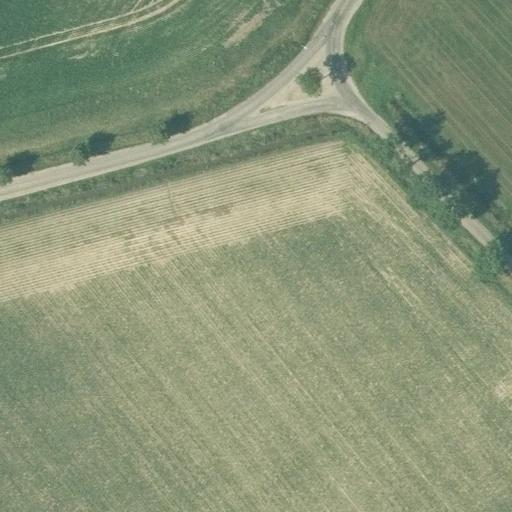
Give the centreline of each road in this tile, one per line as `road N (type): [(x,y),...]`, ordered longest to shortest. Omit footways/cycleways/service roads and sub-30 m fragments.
road 1 (unclassified): [(0,192),(230,128)]
road 2 (unclassified): [(511,268),(348,99)]
road 3 (unclassified): [(230,128),(333,27)]
road 4 (unclassified): [(230,128),(348,99)]
